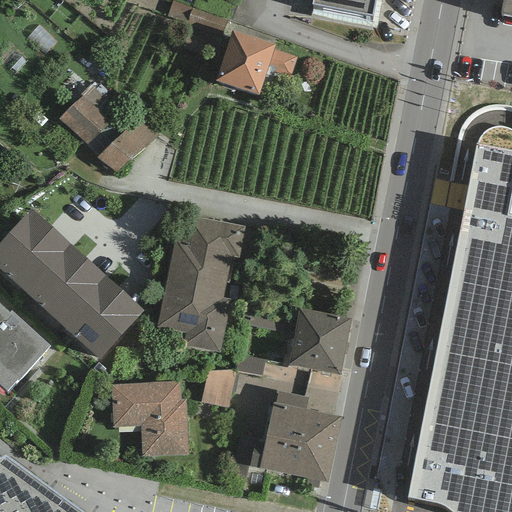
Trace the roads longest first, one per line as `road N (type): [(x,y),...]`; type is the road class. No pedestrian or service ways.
road 1 (primary): [(442,0),(339,511)]
road 2 (unknown): [(375,221),(103,188)]
